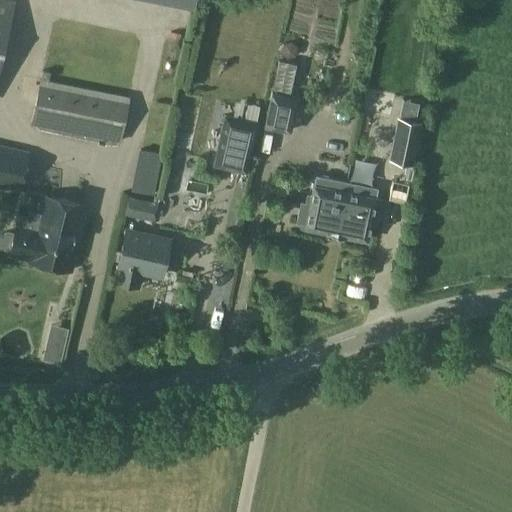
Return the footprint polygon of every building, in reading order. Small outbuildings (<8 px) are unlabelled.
[(0,0),(0,62),(14,0),(13,0),(0,0)] [(282,44),(280,52),(286,58),(294,56),(297,47),(290,41),(282,44)] [(29,124),(120,142),(129,97),(39,79),(29,124)] [(294,96),(269,91),(262,125),(287,130),(294,96)] [(180,103),(173,140),(188,143),(195,106),(180,103)] [(336,106),(335,115),(354,118),(355,108),(336,106)] [(212,164),(244,171),(255,121),(223,114),(212,164)] [(398,119),(391,162),(408,165),(416,122),(398,119)] [(0,186),(20,191),(29,152),(0,145),(0,186)] [(148,189),(154,149),(136,146),(129,187),(148,189)] [(335,234),(346,181),(314,174),(308,203),(299,201),(294,220),(303,222),(302,227),(335,234)] [(346,181),(335,234),(364,240),(369,220),(374,221),(379,198),(374,197),(376,187),(346,181)] [(27,261),(70,271),(85,205),(42,195),(34,231),(14,227),(8,254),(28,259),(27,261)] [(123,215),(139,218),(143,200),(127,196),(123,215)] [(159,276),(167,241),(125,232),(117,265),(118,266),(115,282),(136,287),(140,271),(159,276)]
